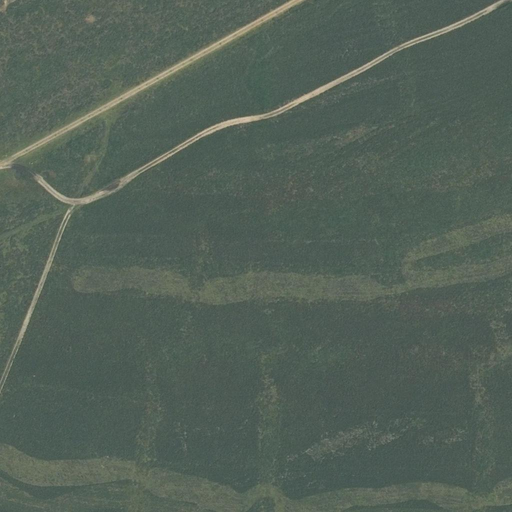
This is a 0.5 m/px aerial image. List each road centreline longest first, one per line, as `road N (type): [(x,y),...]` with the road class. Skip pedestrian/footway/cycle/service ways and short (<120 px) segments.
road 1 (unknown): [(0,235),(214,126),(260,118),(507,0)]
road 2 (track): [(0,165),(296,0)]
road 3 (track): [(0,382),(70,203),(6,161)]
